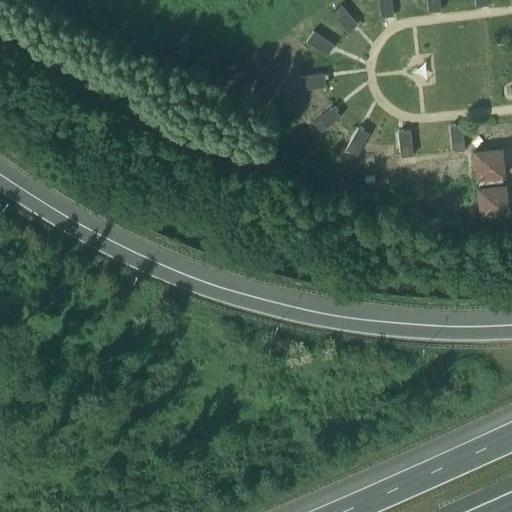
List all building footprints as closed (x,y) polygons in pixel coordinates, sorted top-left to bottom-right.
[(377,0),(379,14),(391,13),(389,0),(377,0)] [(425,0),(427,9),(439,7),(437,0),(425,0)] [(336,3),(328,10),(332,15),(344,30),(354,22),(341,8),(336,3)] [(329,45),(313,34),(307,31),(301,40),(306,44),(322,55),(329,45)] [(320,76),(300,80),(294,81),(296,92),(302,91),(322,88),(320,76)] [(330,111),(315,123),(310,128),(317,136),(322,133),(338,120),(330,111)] [(463,130),(451,131),(453,151),(454,157),(465,156),(465,149),(463,130)] [(357,132),(347,150),(345,155),(354,160),(358,155),(367,138),(357,132)] [(411,136),(399,137),(401,157),(403,163),(413,162),(413,156),(411,136)] [(490,150),(473,152),(475,180),(503,177),(502,165),(492,166),(490,150)] [(504,185),(476,189),(479,217),(507,213),(504,185)]
